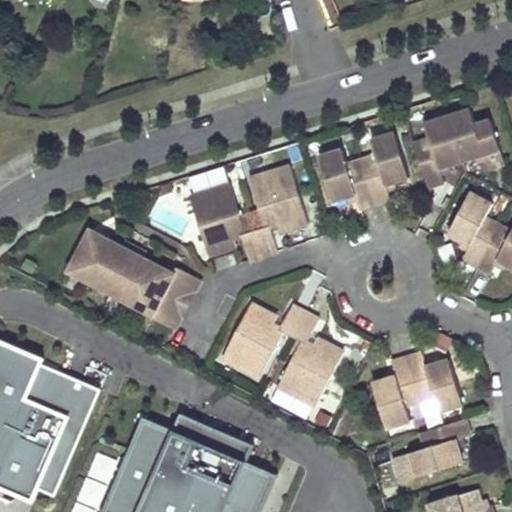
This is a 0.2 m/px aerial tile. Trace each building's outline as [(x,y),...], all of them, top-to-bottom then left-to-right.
[(477,125),(472,110),(449,117),(464,163),(487,155),(491,169),(506,164),(492,120),(477,125)] [(431,138),(416,143),(430,187),(448,182),(443,169),(464,163),(449,117),(427,124),(431,138)] [(373,140),(378,154),(363,159),(377,203),(393,198),(388,184),(411,177),(397,132),(373,140)] [(362,208),(377,203),(363,159),(350,163),(345,149),(321,156),(335,202),(358,195),(362,208)] [(291,167),(251,179),(266,226),(257,229),(262,246),(265,255),(279,250),(272,226),(286,221),(289,231),(310,225),(291,167)] [(243,235),(251,259),(265,255),(262,246),(257,229),(248,232),(233,185),(192,198),(211,256),(232,250),(229,240),(243,235)] [(464,257),(478,265),(500,225),(486,218),(494,204),(472,193),(453,230),(473,241),(464,257)] [(511,231),(500,225),(478,265),(493,272),(501,257),(511,262),(511,231)] [(73,269),(93,279),(113,242),(93,231),(73,269)] [(113,242),(93,279),(113,290),(133,253),(113,242)] [(153,263),(133,253),(113,290),(134,301),(153,263)] [(174,274),(153,263),(134,301),(154,312),(160,302),(166,290),(172,278),(174,274)] [(202,279),(178,267),(174,274),(172,278),(196,291),(202,279)] [(166,290),(189,303),(196,291),(172,278),(166,290)] [(189,303),(166,290),(160,302),(183,314),(189,303)] [(260,375),(284,330),(294,336),(307,312),(293,305),(281,328),(268,321),(272,312),(252,301),(222,355),(260,375)] [(154,312),(153,314),(177,326),(183,314),(160,302),(154,312)] [(307,343),(320,319),(307,312),(294,336),(302,340),(277,386),(317,407),(345,353),(324,342),(320,349),(307,343)] [(45,358),(0,338),(0,487),(35,504),(39,488),(54,496),(102,390),(42,366),(45,358)] [(423,354),(409,359),(422,401),(426,415),(464,403),(450,360),(427,367),(423,354)] [(413,420),(408,406),(422,401),(409,359),(394,363),(398,376),(376,383),(390,427),(413,420)] [(261,511),(278,475),(248,460),(252,446),(179,416),(175,432),(145,418),(102,511),(261,511)] [(473,435),(468,418),(426,431),(431,448),(414,453),(421,476),(466,462),(459,440),(473,435)] [(478,487),(432,501),(435,511),(495,511),(493,503),(490,504),(484,506),(481,497),(478,487)] [(488,496),(481,497),(484,506),(490,504),(488,496)]
